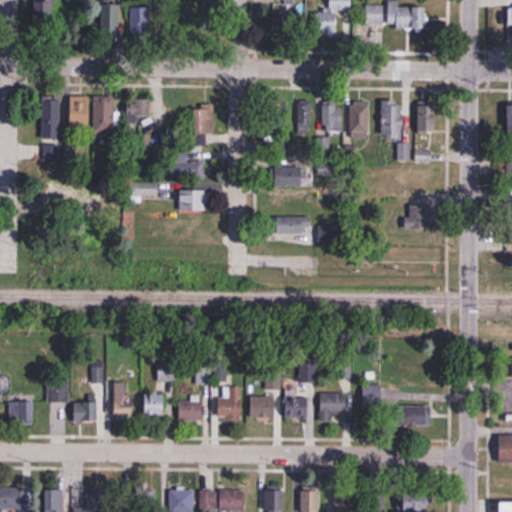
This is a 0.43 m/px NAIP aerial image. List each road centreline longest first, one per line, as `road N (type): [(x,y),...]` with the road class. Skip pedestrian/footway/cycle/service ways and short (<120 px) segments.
road 1 (residential): [(511,71),(0,65)]
road 2 (residential): [(469,0),(467,511)]
road 3 (residential): [(467,457),(0,451)]
road 4 (residential): [(237,0),(235,275)]
road 5 (residential): [(9,0),(7,273)]
